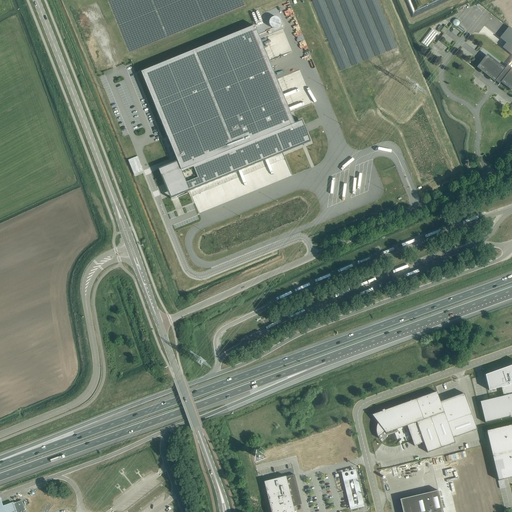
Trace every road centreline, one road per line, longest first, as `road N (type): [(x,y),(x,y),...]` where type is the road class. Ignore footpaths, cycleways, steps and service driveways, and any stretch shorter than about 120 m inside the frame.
road 1 (motorway): [(511,277),(0,464)]
road 2 (unclassified): [(158,323),(511,163)]
road 3 (motorway): [(0,477),(324,358)]
road 4 (unclassified): [(131,248),(97,265),(85,286),(97,366),(89,391),(0,434)]
road 5 (tertiary): [(131,248),(36,0)]
road 6 (motorway): [(213,375),(0,462)]
road 7 (unclassified): [(367,460),(363,403),(511,347)]
road 8 (motorway): [(324,358),(511,290)]
road 9 (unknown): [(367,460),(475,438),(458,367)]
road 10 (motorway): [(168,429),(293,379),(324,358)]
road 11 (tertiary): [(216,478),(158,323)]
